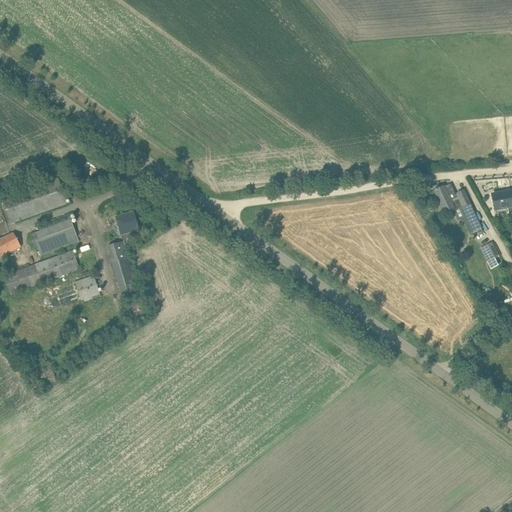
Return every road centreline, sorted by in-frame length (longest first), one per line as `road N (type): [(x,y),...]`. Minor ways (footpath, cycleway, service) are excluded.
road 1 (unclassified): [(0,54),(221,214)]
road 2 (unclassified): [(442,373),(221,214)]
road 3 (unclassified): [(221,214),(240,203),(460,173)]
